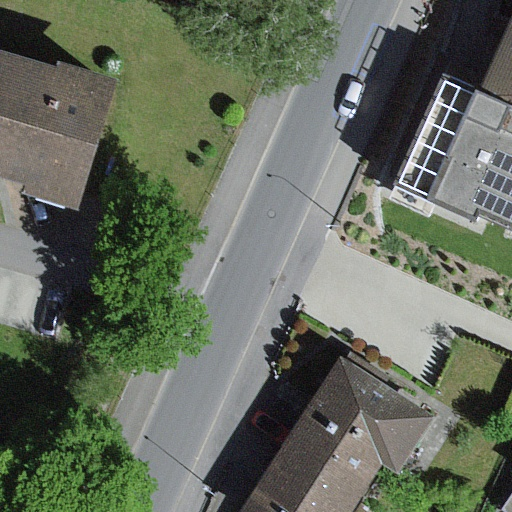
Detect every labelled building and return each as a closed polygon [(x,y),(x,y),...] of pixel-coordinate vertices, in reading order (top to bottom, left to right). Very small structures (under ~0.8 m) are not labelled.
[(511,24),(491,71),(454,54),(400,173),(491,214),(497,201),(511,207),(511,24)] [(0,166),(91,195),(131,66),(70,48),(68,54),(0,33),(0,166)] [(347,348),(291,436),(369,486),(387,457),(404,467),(441,409),(347,348)] [(352,511),(369,486),(291,436),(246,506),(256,511),(352,511)] [(511,511),(511,493),(503,507),(509,511),(511,511)]
